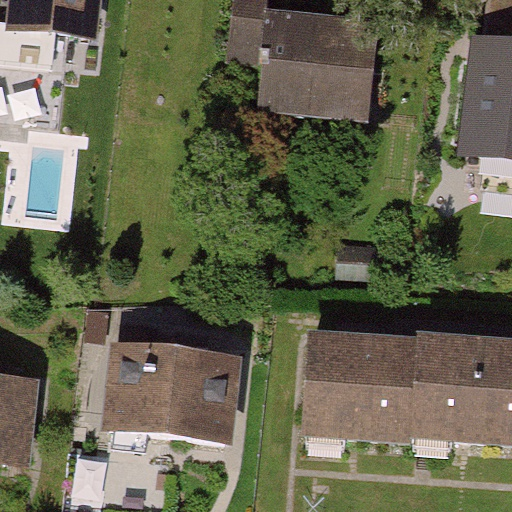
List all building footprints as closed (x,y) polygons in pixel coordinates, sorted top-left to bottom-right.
[(97,0),(19,0),(16,30),(0,28),(0,69),(54,75),(58,37),(93,40),(97,0)] [(229,0),(221,61),(259,66),(263,20),(266,0),(229,0)] [(368,31),(263,20),(259,66),(253,117),(358,128),(368,31)] [(511,57),(476,54),(459,170),(511,177),(511,57)] [(233,364),(93,346),(82,434),(221,452),(233,364)] [(511,462),(511,360),(320,347),(312,447),(511,462)] [(29,384),(0,380),(0,467),(18,469),(29,384)]
